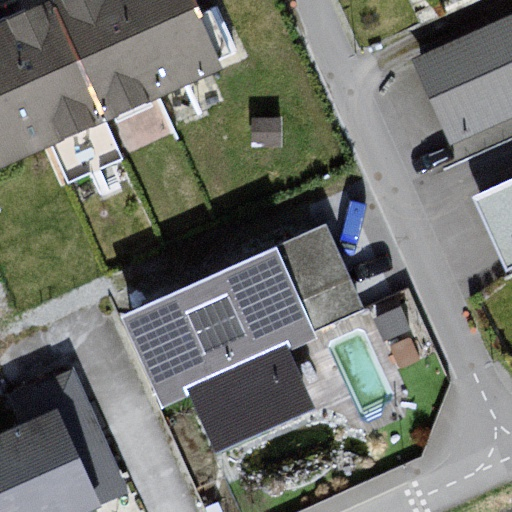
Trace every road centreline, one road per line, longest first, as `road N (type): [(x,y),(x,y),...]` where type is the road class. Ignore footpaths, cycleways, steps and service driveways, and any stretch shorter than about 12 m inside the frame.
road 1 (residential): [(506,460),(304,0)]
road 2 (residential): [(392,511),(506,460)]
